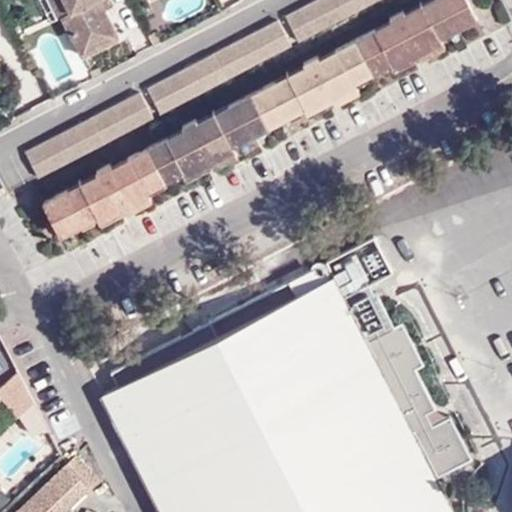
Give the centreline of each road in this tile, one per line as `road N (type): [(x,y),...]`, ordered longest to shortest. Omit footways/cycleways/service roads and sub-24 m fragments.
road 1 (residential): [(511,71),(67,299),(37,305)]
road 2 (residential): [(0,143),(286,0)]
road 3 (residential): [(141,511),(37,305)]
